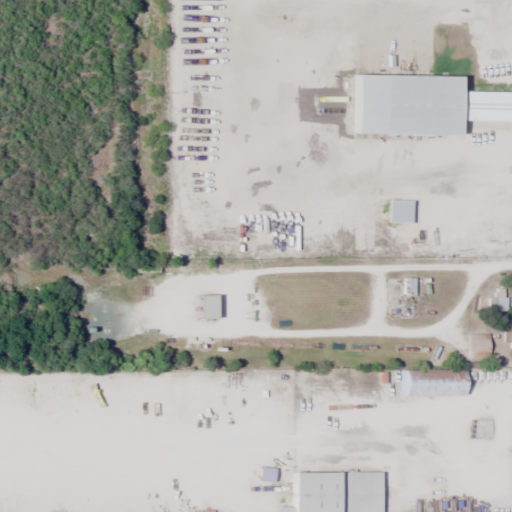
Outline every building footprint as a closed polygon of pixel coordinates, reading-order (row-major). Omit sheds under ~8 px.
[(461,121),(511,120),(511,91),(461,91),(461,121)] [(401,297),(412,297),(412,278),(401,278),(401,297)] [(195,319),(213,319),(213,295),(195,295),(195,319)] [(504,310),(504,298),(488,298),(488,310),(504,310)] [(487,334),(467,334),(467,359),(487,359),(487,334)] [(399,370),(399,395),(461,395),(461,370),(399,370)] [(378,511),(378,471),(290,472),(290,508),(276,508),(276,511),(378,511)]
